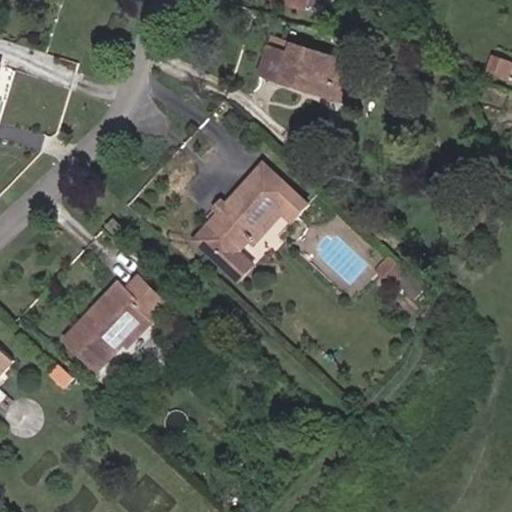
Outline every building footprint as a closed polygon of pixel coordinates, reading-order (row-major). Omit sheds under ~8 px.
[(274,0),(309,10),(311,0),(274,0)] [(337,95),(346,61),(276,39),(265,76),(303,89),(304,84),(337,95)] [(509,79),(511,71),(511,63),(495,57),(489,71),(509,79)] [(349,103),(361,66),(346,61),(337,95),(304,84),(303,89),(349,103)] [(509,111),(511,101),(508,100),(510,95),(491,90),(488,104),(509,111)] [(252,241),(284,205),(289,210),(299,218),(311,206),(266,165),(229,205),(222,214),(197,241),(242,282),(257,265),(242,252),(252,241)] [(222,214),(229,205),(225,201),(217,210),(222,214)] [(257,246),(289,210),(284,205),(252,241),(257,246)] [(117,235),(124,227),(116,220),(109,228),(117,235)] [(393,283),(405,272),(391,259),(380,271),(393,283)] [(101,372),(168,301),(143,278),(131,291),(123,284),(69,340),(101,372)] [(0,380),(17,363),(0,347),(0,380)] [(78,379),(62,365),(53,375),(69,388),(78,379)]
